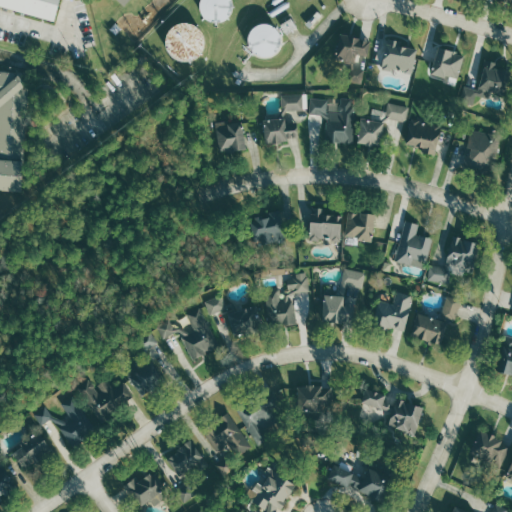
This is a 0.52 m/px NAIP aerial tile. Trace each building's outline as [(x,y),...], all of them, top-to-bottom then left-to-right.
[(0,0),(59,0),(54,21),(0,5),(0,0)] [(234,10),(234,4),(232,0),(202,0),(202,1),(201,7),(203,13),(207,18),(213,21),(220,22),(226,20),(231,16),(234,10)] [(296,28),(291,19),(280,24),(285,34),(296,28)] [(207,43),(206,35),(202,29),(196,24),(188,22),(181,23),(174,27),(169,33),(167,41),(168,48),(172,55),(178,60),(186,62),(193,61),(200,57),(205,51),(207,43)] [(276,42),(275,36),(272,31),(267,27),(261,25),(255,26),(249,29),(245,34),(244,40),(244,47),(248,52),(253,56),(259,58),(265,57),(271,54),(275,49),(276,42)] [(367,40),(338,37),(333,82),(360,86),(362,69),(352,68),(354,57),(364,58),(367,40)] [(410,73),(414,47),(384,42),(380,68),(410,73)] [(429,75),(456,80),(461,55),(434,49),(429,75)] [(475,90),(461,87),(458,102),(470,105),(473,93),(500,99),(507,68),(481,62),(475,90)] [(0,191),(21,193),(24,161),(29,85),(19,74),(0,72),(0,191)] [(282,110),(302,110),(302,95),(282,95),(282,110)] [(351,143),(352,100),(309,99),(309,114),(325,114),(324,142),(351,143)] [(387,111),(372,109),(371,118),(407,122),(409,106),(388,104),(387,111)] [(267,143),(298,140),(297,130),(288,131),(287,118),(264,120),(267,143)] [(354,144),(378,147),(381,122),(357,119),(354,144)] [(432,153),(438,127),(409,119),(402,145),(432,153)] [(216,123),(219,152),(246,150),(244,121),(216,123)] [(498,135),(468,130),(461,171),(491,176),(498,135)] [(342,238),(342,214),(326,214),(326,208),(311,208),(311,238),(342,238)] [(373,241),(376,214),(349,211),(345,237),(373,241)] [(260,245),(285,244),(283,213),(258,215),(260,245)] [(417,224),(403,221),(393,261),(422,268),(430,239),(414,235),(417,224)] [(477,243),(450,237),(443,268),(428,265),(425,280),(446,284),(449,273),(469,278),(477,243)] [(363,272),(346,269),(343,285),(361,288),(363,272)] [(281,276),(282,286),(264,288),(268,327),(297,324),(293,292),(308,291),(306,273),(281,276)] [(377,304),(372,326),(402,333),(410,296),(393,293),(391,307),(377,304)] [(205,300),(211,314),(227,307),(222,294),(205,300)] [(345,306),(345,295),(323,295),(323,322),(354,322),(354,306),(345,306)] [(456,319),(461,299),(446,296),(442,316),(456,319)] [(229,314),(237,337),(262,328),(254,305),(229,314)] [(219,348),(200,306),(186,313),(193,328),(180,334),(192,360),(219,348)] [(407,337),(437,347),(444,324),(414,314),(407,337)] [(175,333),(170,320),(156,325),(161,338),(175,333)] [(143,352),(157,342),(148,331),(135,341),(143,352)] [(511,375),(511,338),(503,336),(493,370),(511,375)] [(140,398),(166,386),(155,361),(129,373),(140,398)] [(104,379),(93,388),(87,379),(75,388),(101,424),(135,399),(122,382),(112,389),(104,379)] [(330,422),(330,386),(295,386),(295,422),(330,422)] [(234,408),(255,444),(290,424),(268,388),(234,408)] [(413,433),(419,407),(385,398),(386,395),(363,389),(355,418),(413,433)] [(74,448),(97,432),(71,395),(59,404),(67,416),(56,423),(74,448)] [(227,412),(200,429),(215,454),(227,446),(234,458),(249,449),(227,412)] [(509,444),(477,431),(467,455),(499,468),(509,444)] [(13,450),(25,469),(54,451),(41,432),(13,450)] [(202,462),(190,440),(163,455),(174,477),(202,462)] [(511,454),(503,474),(511,478),(511,454)] [(0,502),(18,493),(2,463),(0,464),(0,502)] [(216,473),(229,476),(231,467),(218,464),(216,473)] [(394,470),(385,467),(382,474),(365,467),(361,477),(330,464),(324,479),(380,502),(394,470)] [(123,488),(138,507),(146,500),(151,507),(167,494),(148,469),(123,488)] [(281,511),(295,485),(263,469),(247,501),(261,508),(259,511),(281,511)] [(175,490),(183,503),(196,494),(188,482),(175,490)] [(511,511),(511,510),(496,503),(491,511),(511,511)]
